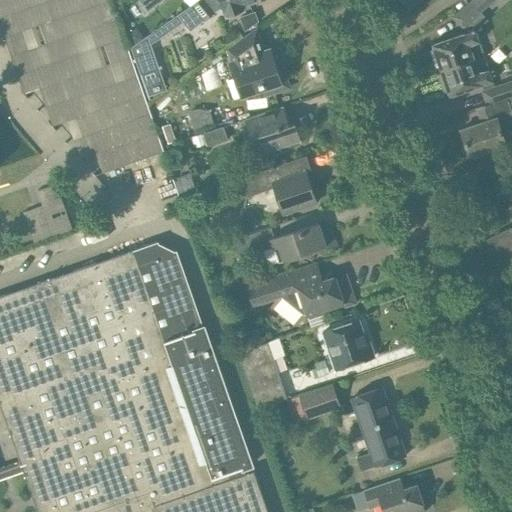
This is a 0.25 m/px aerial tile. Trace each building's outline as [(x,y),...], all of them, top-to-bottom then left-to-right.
[(194,0),(132,47),(138,65),(141,72),(141,74),(159,68),(150,44),(187,20),(193,28),(203,19),(204,21),(216,10),(207,0),(194,0)] [(138,0),(147,12),(163,0),(138,0)] [(207,0),(216,10),(222,8),(224,12),(225,12),(226,16),(235,13),(243,10),(242,6),(248,3),(255,1),(254,0),(207,0)] [(441,70),(484,56),(476,30),(488,20),(481,12),(495,0),(473,0),(454,17),(467,33),(451,38),(432,44),(441,70)] [(264,51),(256,28),(228,48),(232,62),(230,62),(235,78),(229,80),(235,99),(263,90),(265,96),(290,88),(283,67),(277,69),(270,49),(264,51)] [(493,82),(484,56),(441,70),(449,96),(468,90),(493,82)] [(511,97),(511,96),(511,82),(483,92),(487,104),(491,103),(491,104),(511,97)] [(491,103),(487,104),(476,108),(481,123),(461,130),(470,157),(506,146),(497,121),(511,116),(511,113),(510,107),(511,105),(511,96),(511,97),(491,104),(491,103)] [(264,112),(246,118),(254,142),(260,140),(265,154),(271,152),(282,148),(301,141),(295,122),(289,124),(283,106),(264,112)] [(209,108),(199,107),(188,111),(195,131),(215,124),(209,108)] [(228,139),(224,126),(203,133),(207,146),(228,139)] [(311,170),(306,156),(243,177),(249,195),(274,187),(282,215),(317,203),(306,172),(311,170)] [(188,174),(173,179),(180,198),(194,192),(188,174)] [(56,184),(37,190),(43,206),(24,213),(34,243),(72,229),(56,184)] [(272,226),(240,236),(246,252),(274,243),(280,262),(314,250),(315,254),(326,250),(337,246),(331,228),(321,232),(318,223),(299,229),(276,237),(272,226)] [(511,231),(510,227),(487,239),(491,247),(488,248),(485,243),(478,247),(481,252),(477,254),(484,268),(488,266),(491,271),(501,266),(502,269),(508,266),(511,273),(511,231)] [(159,243),(158,241),(0,296),(0,404),(20,461),(24,472),(37,511),(268,511),(254,471),(231,479),(230,476),(253,468),(177,250),(175,251),(159,243)] [(321,276),(317,262),(281,274),(255,283),(246,286),(246,288),(252,305),(281,296),(303,315),(308,313),(309,316),(344,304),(345,307),(356,303),(347,276),(336,280),(335,277),(333,277),(332,273),(321,276)] [(246,288),(231,293),(237,312),(252,308),(252,305),(246,288)] [(366,343),(358,320),(323,332),(336,370),(374,357),(369,342),(366,343)] [(268,342),(238,352),(257,409),(287,399),(274,358),(284,355),(278,338),(268,342)] [(315,367),(311,369),(314,378),(329,373),(324,360),(314,363),(315,367)] [(341,409),(333,383),(301,394),(309,419),(341,409)] [(363,394),(352,398),(371,453),(357,457),(362,471),(375,466),(387,462),(405,456),(382,388),(363,394)] [(0,480),(24,472),(20,461),(0,467),(0,480)] [(404,489),(400,478),(365,490),(371,507),(382,504),(384,511),(423,511),(426,511),(417,485),(404,489)]
